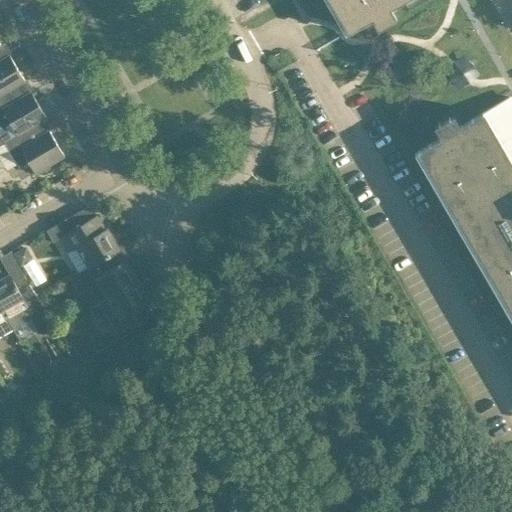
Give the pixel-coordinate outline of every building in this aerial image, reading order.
[(330,0),(349,31),(367,20),(374,16),(388,8),(395,4),(401,0),(330,0)] [(0,93),(6,91),(25,80),(10,55),(0,60),(0,93)] [(0,93),(0,124),(2,127),(12,121),(18,131),(19,133),(24,129),(24,130),(46,117),(32,92),(13,103),(6,91),(0,93)] [(438,139),(418,151),(511,311),(511,100),(510,97),(458,127),(438,139)] [(19,133),(18,131),(3,140),(20,168),(29,162),(35,173),(64,156),(50,130),(31,141),(24,130),(24,129),(19,133)] [(90,219),(64,234),(73,249),(78,247),(89,266),(112,253),(119,249),(110,233),(113,231),(108,222),(102,212),(90,219)] [(79,272),(70,277),(79,292),(83,290),(92,306),(93,306),(107,297),(137,280),(130,268),(133,266),(128,258),(118,263),(112,253),(89,266),(79,272)] [(0,305),(13,328),(30,317),(37,328),(38,330),(39,332),(45,334),(55,328),(45,310),(34,292),(24,275),(14,281),(10,274),(0,280),(0,305)] [(118,333),(146,317),(154,313),(147,302),(152,299),(147,290),(144,292),(137,280),(107,297),(93,306),(92,306),(89,308),(93,314),(99,316),(105,312),(118,333)] [(0,334),(13,328),(0,305),(0,334)]
